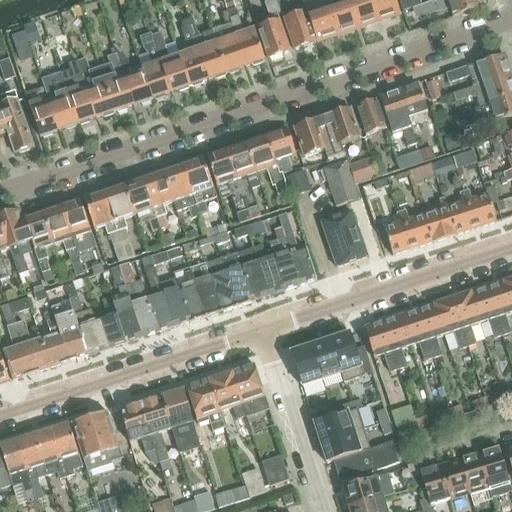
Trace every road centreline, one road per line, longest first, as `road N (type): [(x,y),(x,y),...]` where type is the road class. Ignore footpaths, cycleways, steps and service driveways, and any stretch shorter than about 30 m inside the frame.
road 1 (residential): [(511,18),(0,192)]
road 2 (residential): [(0,414),(265,329)]
road 3 (residential): [(265,329),(511,250)]
road 4 (residential): [(322,511),(265,329)]
